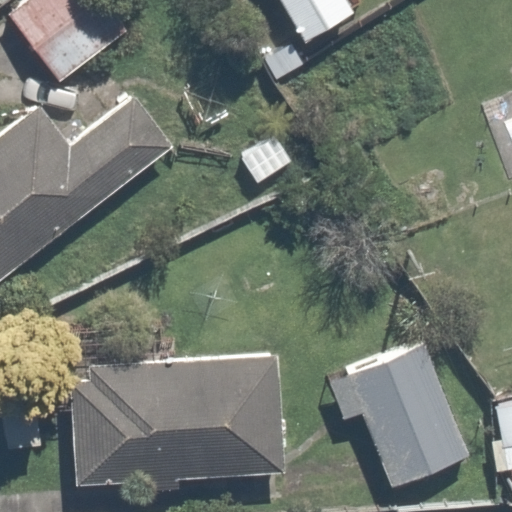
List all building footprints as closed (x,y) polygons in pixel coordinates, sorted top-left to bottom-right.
[(126,23),(109,0),(0,0),(55,74),(126,23)] [(351,3),(348,0),(268,0),(292,38),(351,3)] [(0,255),(81,195),(15,108),(0,118),(0,255)] [(291,152),(267,120),(227,149),(251,182),(291,152)] [(458,188),(432,153),(388,186),(414,220),(458,188)] [(335,408),(345,403),(384,479),(460,440),(405,330),(328,369),(318,374),(335,408)] [(261,353),(59,349),(56,468),(259,472),(261,353)] [(511,384),(491,384),(489,465),(497,465),(496,496),(511,496),(511,384)]
